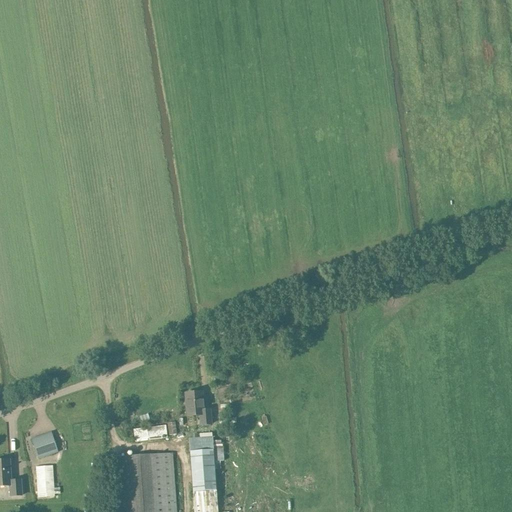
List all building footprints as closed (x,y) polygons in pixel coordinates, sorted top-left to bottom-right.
[(210,411),(202,411),(201,394),(186,395),(187,416),(200,415),(201,426),(211,425),(210,411)] [(134,428),(135,440),(169,438),(169,426),(134,428)] [(51,433),(32,440),(38,459),(58,453),(51,433)] [(223,511),(220,511),(216,434),(192,436),(196,511),(230,511),(231,511),(223,511)] [(119,511),(176,511),(173,454),(116,458),(119,511)] [(0,486),(10,486),(11,497),(21,496),(20,481),(10,482),(9,461),(0,461),(0,486)] [(37,497),(54,496),(53,466),(36,467),(37,497)]
